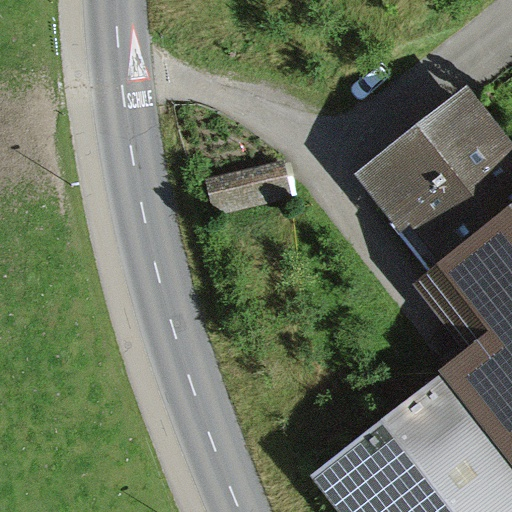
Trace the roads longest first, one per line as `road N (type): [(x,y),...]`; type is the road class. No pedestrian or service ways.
road 1 (secondary): [(121,0),(128,116),(179,341),(239,511)]
road 2 (unknown): [(123,31),(275,115),(307,122),(345,118),(511,25)]
